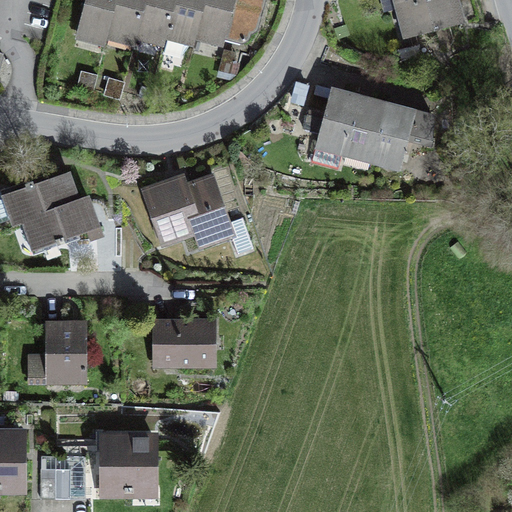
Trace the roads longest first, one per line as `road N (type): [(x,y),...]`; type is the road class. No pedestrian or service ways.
road 1 (residential): [(309,0),(299,44),(271,84),(226,120),(149,139),(0,122)]
road 2 (track): [(444,511),(414,258),(425,237),(465,219),(511,241)]
